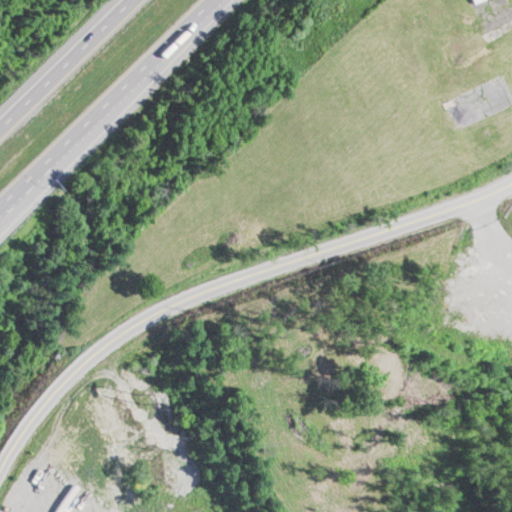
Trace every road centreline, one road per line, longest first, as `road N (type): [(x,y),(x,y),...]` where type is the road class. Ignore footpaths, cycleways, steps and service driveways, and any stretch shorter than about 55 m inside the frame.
road 1 (residential): [(0,475),(64,373),(301,246),(478,204),(511,176)]
road 2 (motorway): [(0,213),(220,0)]
road 3 (motorway): [(129,0),(0,125)]
